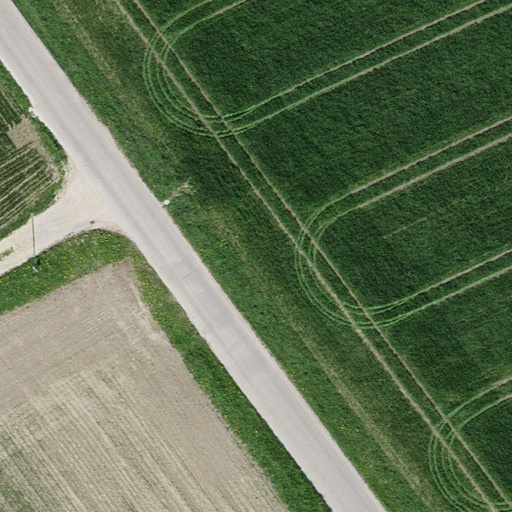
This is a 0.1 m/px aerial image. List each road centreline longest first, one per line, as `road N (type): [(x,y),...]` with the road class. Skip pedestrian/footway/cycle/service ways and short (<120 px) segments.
road 1 (unclassified): [(359,511),(0,22)]
road 2 (track): [(0,258),(121,188)]
